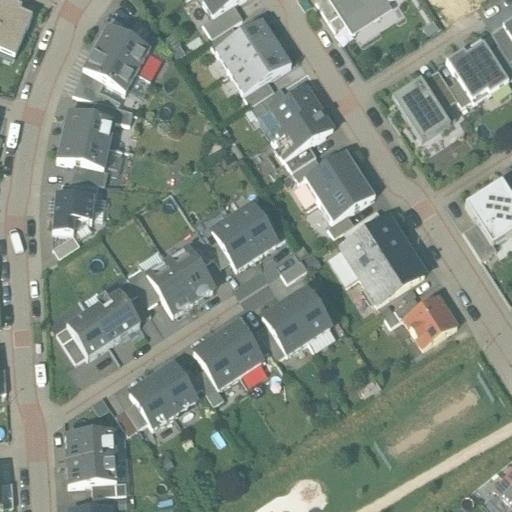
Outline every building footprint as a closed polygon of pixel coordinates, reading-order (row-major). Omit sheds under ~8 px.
[(196,0),(212,23),(212,24),(233,11),(246,3),(244,0),(196,0)] [(344,30),(325,0),(324,0),(315,6),(334,37),(344,30)] [(325,0),(344,30),(351,40),(391,15),(386,7),(396,0),(325,0)] [(0,2),(0,56),(14,62),(24,38),(31,22),(19,16),(21,11),(0,2)] [(201,29),(211,44),(241,25),(233,11),(212,24),(212,23),(201,29)] [(511,24),(501,32),(511,49),(511,24)] [(214,56),(228,79),(276,49),(261,26),(238,41),(214,56)] [(208,46),(214,56),(238,41),(231,31),(208,46)] [(498,51),(509,69),(511,67),(511,49),(501,32),(490,38),(498,51)] [(100,41),(92,54),(136,79),(148,58),(107,34),(102,42),(100,41)] [(473,110),(507,88),(488,57),(480,45),(445,67),(458,86),(470,106),(473,110)] [(228,79),(243,101),(266,86),(290,71),(276,49),(228,79)] [(488,57),(507,88),(511,84),(511,72),(509,69),(498,51),(488,57)] [(123,101),(136,79),(92,54),(84,68),(86,70),(82,77),(101,88),(123,101)] [(391,103),(420,149),(449,131),(447,129),(454,125),(446,113),(456,106),(447,92),(437,76),(420,86),(419,85),(391,103)] [(101,88),(82,77),(80,77),(71,101),(97,109),(117,115),(119,110),(105,100),(97,100),(101,88)] [(243,101),(249,112),(273,97),(266,86),(243,101)] [(470,106),(458,86),(447,92),(456,106),(460,113),(470,106)] [(256,122),(286,103),(280,93),(249,112),(256,122)] [(284,136),(317,114),(304,94),(271,116),(284,136)] [(117,115),(97,109),(93,124),(113,129),(128,132),(131,119),(117,115)] [(284,167),(309,151),(332,136),(317,114),(284,136),(270,144),(284,167)] [(61,133),(59,142),(108,153),(113,129),(93,124),(67,118),(63,134),(61,133)] [(102,178),(108,153),(59,142),(57,151),(59,152),(55,167),(72,171),(102,178)] [(291,177),(315,162),(309,151),(284,167),(291,177)] [(321,172),(303,184),(317,207),(359,180),(345,157),(321,172)] [(297,187),(303,184),(321,172),(315,162),(291,177),(297,187)] [(106,179),(102,178),(72,171),(68,190),(96,193),(103,193),(106,179)] [(359,180),(317,207),(332,230),(347,220),(374,203),(359,180)] [(511,204),(500,186),(464,209),(476,228),(490,250),(491,249),(511,236),(511,204)] [(61,189),(60,202),(92,205),(96,205),(96,193),(68,190),(61,189)] [(86,229),(90,230),(92,205),(60,202),(54,201),(51,240),(72,242),(72,238),(86,229)] [(231,224),(256,263),(276,250),(251,211),(231,224)] [(347,220),(332,230),(327,233),(333,243),(353,230),(347,220)] [(231,224),(210,237),(230,267),(235,276),(256,263),(231,224)] [(387,224),(340,254),(358,282),(405,252),(387,224)] [(495,255),(491,249),(490,250),(476,228),(461,236),(479,265),(495,255)] [(220,274),(230,267),(210,237),(200,243),(213,264),(220,274)] [(78,252),(72,242),(52,255),(58,265),(78,252)] [(200,243),(190,250),(203,270),(213,264),(200,243)] [(405,252),(358,282),(376,310),(423,280),(405,252)] [(187,254),(166,268),(192,308),(213,295),(187,254)] [(279,278),(286,288),(306,275),(300,265),(279,278)] [(166,268),(146,281),(159,301),(172,321),(192,308),(166,268)] [(159,301),(146,281),(141,274),(127,283),(146,314),(156,307),(159,301)] [(146,314),(131,290),(121,297),(140,327),(150,320),(146,314)] [(305,296),(283,309),(308,348),(329,334),(305,296)] [(118,298),(90,316),(111,349),(139,331),(118,298)] [(437,301),(420,312),(403,323),(422,353),(456,332),(437,301)] [(403,323),(420,312),(413,302),(383,321),(390,331),(403,323)] [(261,323),(265,330),(285,360),(286,362),(308,348),(283,309),(261,323)] [(111,349),(90,316),(66,332),(85,362),(87,364),(111,349)] [(236,330),(214,344),(239,382),(261,368),(258,363),(245,343),(236,330)] [(265,330),(255,336),(268,357),(274,367),(285,360),(265,330)] [(85,362),(66,332),(55,338),(75,368),(85,362)] [(255,336),(245,343),(258,363),(268,357),(255,336)] [(193,358),(203,374),(217,396),(239,382),(214,344),(193,358)] [(150,384),(173,420),(195,406),(191,400),(178,379),(172,370),(150,384)] [(178,379),(191,400),(201,393),(193,381),(188,373),(178,379)] [(193,381),(201,393),(213,411),(223,405),(217,396),(203,374),(193,381)] [(128,398),(134,407),(147,427),(151,434),(173,420),(150,384),(128,398)] [(134,407),(124,414),(137,434),(147,427),(134,407)] [(137,434),(124,414),(114,420),(127,440),(137,434)] [(66,465),(114,463),(112,438),(65,440),(66,465)] [(115,488),(114,463),(66,465),(67,491),(91,489),(115,488)] [(511,508),(511,473),(494,491),(511,508)] [(11,487),(0,487),(0,502),(1,511),(12,511),(11,487)] [(115,488),(91,489),(91,501),(125,499),(125,487),(115,488)]
